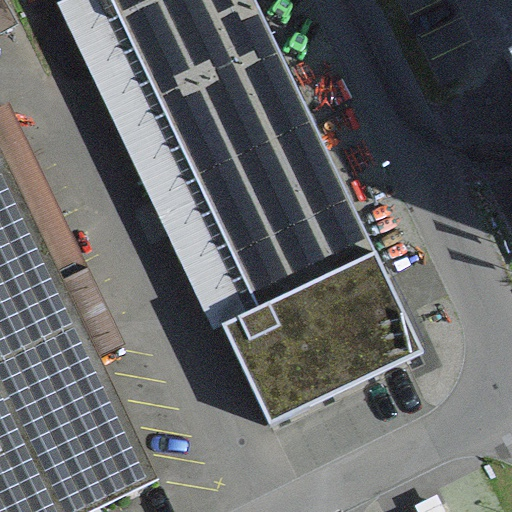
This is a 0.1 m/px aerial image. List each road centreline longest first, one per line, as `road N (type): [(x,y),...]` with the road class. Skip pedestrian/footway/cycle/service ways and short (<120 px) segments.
road 1 (unclassified): [(511,358),(338,0)]
road 2 (unclassified): [(287,511),(511,402)]
